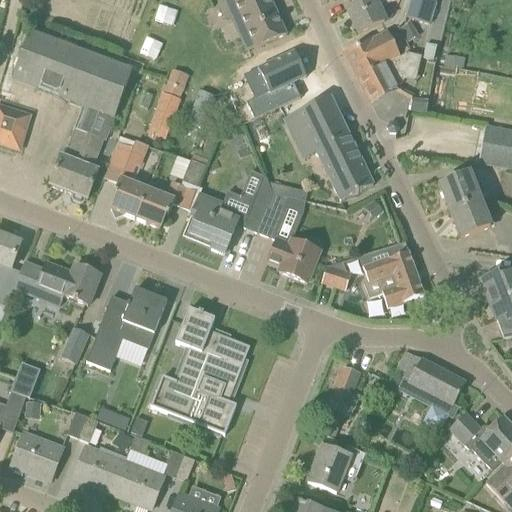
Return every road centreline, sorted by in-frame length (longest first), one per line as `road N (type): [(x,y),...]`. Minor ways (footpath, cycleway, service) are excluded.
road 1 (residential): [(443,351),(456,313),(305,0)]
road 2 (residential): [(324,327),(0,204)]
road 3 (residential): [(250,511),(324,327)]
road 4 (residential): [(443,351),(324,327)]
